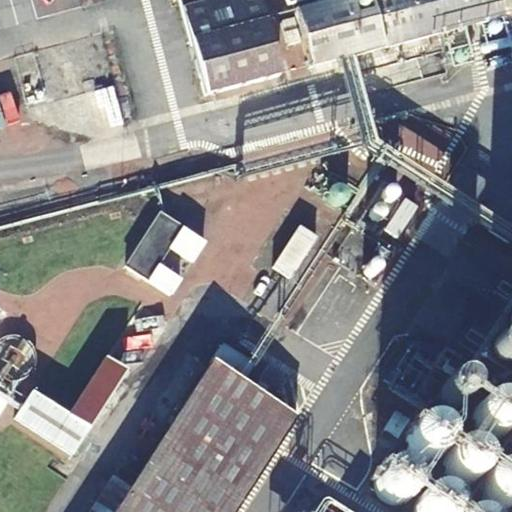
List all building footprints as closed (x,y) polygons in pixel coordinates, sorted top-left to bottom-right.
[(177,0),(204,100),(278,79),(257,0),(177,0)] [(393,187),(395,186),(397,185),(398,183),(399,180),(399,178),(398,176),(397,174),(395,173),(392,172),(390,173),(388,173),(386,175),(385,177),(384,179),(385,182),(386,184),(388,186),(390,187),(393,187)] [(380,208),(382,208),(384,206),(386,204),(386,202),(386,199),(385,197),(384,196),(382,194),(380,194),(377,194),(375,195),(373,196),(372,198),(371,201),(372,203),(373,205),(375,207),(377,208),(380,208)] [(187,270),(165,255),(173,243),(194,258),(208,237),(161,205),(123,261),(171,294),(187,270)] [(285,210),(249,268),(284,291),(320,234),(285,210)] [(375,256),(377,255),(379,253),(381,251),(381,249),(381,247),(380,245),(379,243),(377,242),(375,241),(372,241),(370,242),(369,244),(367,245),(367,248),(367,250),(368,253),(370,254),(372,255),(375,256)] [(504,298),(508,299),(511,299),(511,298),(511,275),(511,276),(507,276),(503,278),(500,281),(499,284),(498,288),(499,292),(501,295),(504,298)] [(486,323),(489,324),(493,324),(497,323),(500,321),(502,318),(503,314),(503,310),(502,307),(499,304),(496,302),(492,301),(488,301),(485,303),(482,306),(480,309),(480,313),(481,317),(483,321),(486,323)] [(471,347),(475,348),(478,348),(482,347),(485,345),(487,342),(488,338),(488,335),(487,331),(485,328),(481,326),(478,325),(474,325),(470,327),(467,330),(465,334),(465,338),(466,342),(468,345),(471,347)] [(72,402),(94,415),(130,359),(108,346),(72,402)] [(252,368),(220,347),(112,511),(232,511),(293,419),(271,404),(241,384),(252,368)] [(500,372),(504,373),(507,373),(511,372),(511,371),(511,351),(507,350),(503,350),(499,352),(496,355),(494,358),(494,362),(495,366),(497,369),(500,372)] [(441,399),(444,401),(448,401),(452,400),(455,397),(457,394),(458,391),(458,387),(457,383),(455,380),(451,378),(447,377),(443,378),(440,379),(437,382),(435,386),(435,390),(436,394),(438,397),(441,399)] [(72,402),(33,379),(8,422),(68,458),(94,415),(72,402)] [(0,410),(11,396),(0,388),(0,410)] [(489,442),(495,439),(499,433),(501,427),(502,421),(500,415),(496,410),(491,406),(485,404),(479,404),(473,406),(467,410),(464,415),(462,421),(462,428),(465,434),(470,439),(476,442),(482,443),(489,442)] [(430,446),(436,442),(440,437),(443,431),(443,424),(441,418),(437,413),(432,409),(426,407),(420,407),(414,409),(409,413),(405,418),(403,425),(403,432),(406,438),(411,443),(417,446),(423,447),(430,446)] [(511,433),(509,436),(505,441),(503,447),(504,454),(506,461),(511,466),(511,433)] [(463,478),(469,474),(473,469),(475,463),(475,457),(473,451),(470,445),(465,442),(459,440),(452,440),(446,442),(441,445),(438,451),(436,457),(436,464),(439,470),(443,475),(449,478),(456,479),(463,478)] [(401,495),(406,492),(411,486),(413,480),(413,474),(411,468),(408,463),(403,459),(397,457),(390,457),(384,459),(379,463),(376,468),(374,474),(374,481),(377,487),(381,492),(387,495),(394,496),(401,495)] [(498,507),(504,503),(508,498),(511,492),(511,485),(509,479),(505,474),(500,471),(494,469),(488,469),(482,471),(477,474),(473,479),(471,486),(472,493),(474,499),(479,504),(485,507),(491,508),(498,507)] [(453,511),(454,511),(454,504),(452,498),(449,493),(444,489),(438,487),(431,487),(425,489),(420,493),(417,498),(415,505),(415,511),(453,511)]
